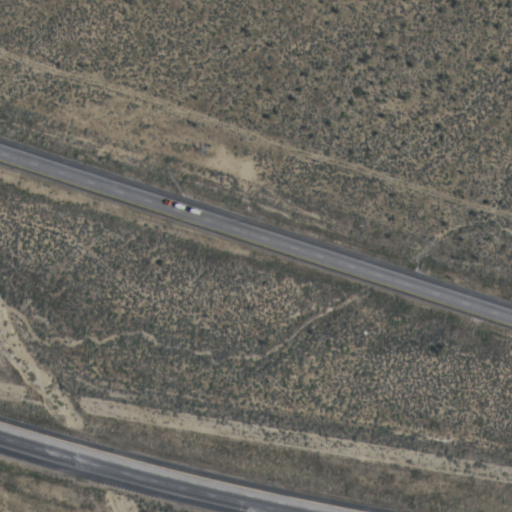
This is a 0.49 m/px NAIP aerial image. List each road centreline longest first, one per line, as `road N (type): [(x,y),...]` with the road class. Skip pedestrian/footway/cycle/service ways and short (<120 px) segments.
road 1 (motorway): [(511,317),(0,150)]
road 2 (track): [(0,60),(511,222)]
road 3 (motorway): [(143,473),(314,511)]
